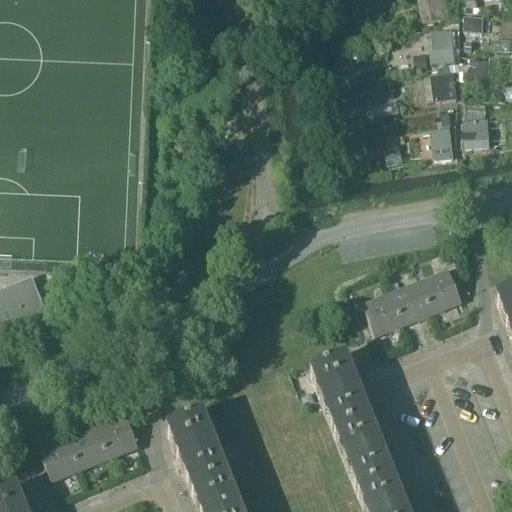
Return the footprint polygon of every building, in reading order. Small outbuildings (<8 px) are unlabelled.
[(425,2),(416,3),(421,29),(449,23),(445,4),(449,3),(448,0),(428,0),(425,1),(425,2)] [(463,21),(462,36),(481,38),(482,22),(463,21)] [(451,34),(429,35),(430,56),(453,54),(451,34)] [(453,54),(430,56),(431,71),(453,68),(453,60),(453,54)] [(458,68),(448,70),(449,77),(459,75),(458,68)] [(468,69),(460,69),(461,85),(485,86),(485,77),(478,77),(478,69),(468,69)] [(452,78),(428,81),(432,107),(455,104),(452,78)] [(428,81),(423,82),(426,108),(432,107),(428,81)] [(448,118),(439,119),(441,131),(450,130),(448,118)] [(486,124),(461,125),(463,155),(488,154),(486,124)] [(448,133),(428,136),(431,162),(445,160),(445,165),(451,164),(448,133)] [(456,284),(455,284),(453,280),(450,281),(447,275),(418,286),(431,319),(460,308),(451,286),(456,284)] [(0,343),(48,324),(31,282),(0,294),(0,343)] [(400,294),(389,298),(402,331),(431,319),(418,286),(400,294)] [(397,287),(387,291),(389,298),(400,294),(397,287)] [(494,303),(511,347),(511,288),(507,290),(510,297),(494,303)] [(402,331),(389,298),(360,309),(363,316),(359,317),(360,323),(365,321),(373,342),(402,331)] [(327,362),(305,370),(332,436),(369,421),(346,362),(330,368),(327,362)] [(117,402),(121,412),(129,409),(125,399),(117,402)] [(165,434),(189,493),(226,478),(215,452),(212,445),(200,413),(178,421),(180,428),(165,434)] [(124,420),(95,432),(108,465),(137,453),(128,432),(133,430),(130,426),(126,427),(124,420)] [(393,481),(369,421),(332,436),(355,496),(393,481)] [(95,432),(66,443),(79,476),(108,465),(95,432)] [(225,440),(212,445),(215,452),(227,447),(225,440)] [(79,476),(66,443),(37,455),(39,462),(36,463),(37,468),(41,467),(50,488),(79,476)] [(239,511),(226,478),(189,493),(196,511),(239,511)] [(404,511),(393,481),(355,496),(361,511),(404,511)] [(0,511),(23,511),(16,492),(0,498),(0,511)]
